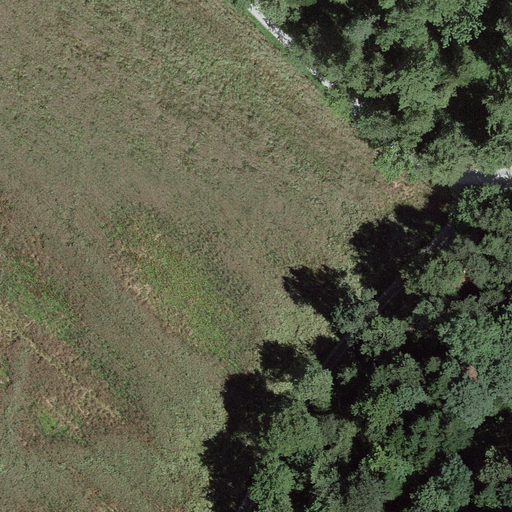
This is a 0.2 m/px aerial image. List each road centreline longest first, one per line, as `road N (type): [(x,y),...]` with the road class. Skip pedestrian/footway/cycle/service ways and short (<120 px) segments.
road 1 (track): [(499,181),(423,243),(239,511)]
road 2 (track): [(245,0),(392,142),(434,167),(499,181)]
